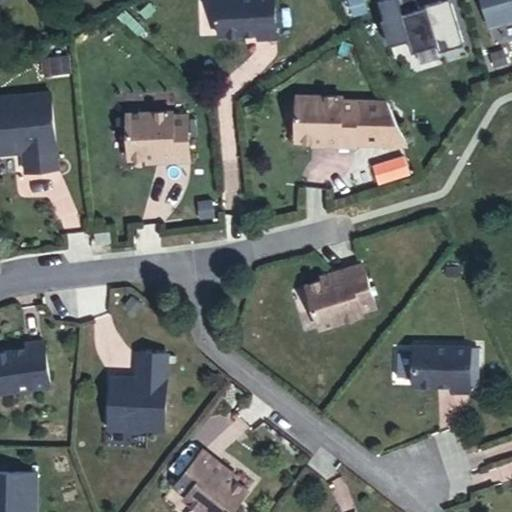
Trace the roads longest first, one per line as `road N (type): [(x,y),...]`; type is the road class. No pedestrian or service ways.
road 1 (residential): [(417,511),(205,334),(191,256)]
road 2 (residential): [(191,256),(0,290)]
road 3 (residential): [(348,225),(191,256)]
road 4 (unknown): [(395,493),(511,461)]
